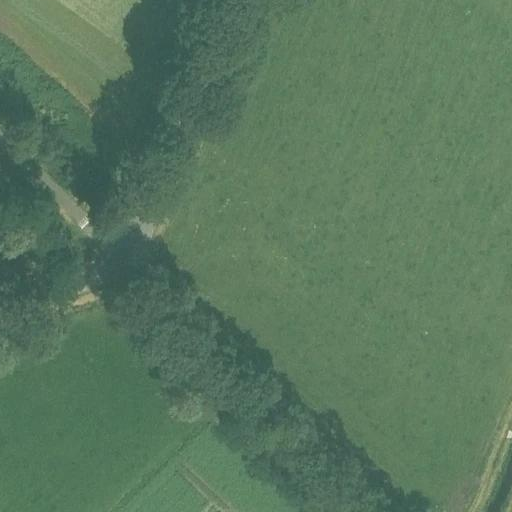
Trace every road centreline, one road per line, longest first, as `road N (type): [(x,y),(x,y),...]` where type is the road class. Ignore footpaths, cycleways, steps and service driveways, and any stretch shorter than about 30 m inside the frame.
road 1 (unclassified): [(392,511),(128,259)]
road 2 (tertiary): [(128,259),(234,0)]
road 3 (unclassified): [(128,259),(0,137)]
road 4 (unclassified): [(0,306),(128,259)]
